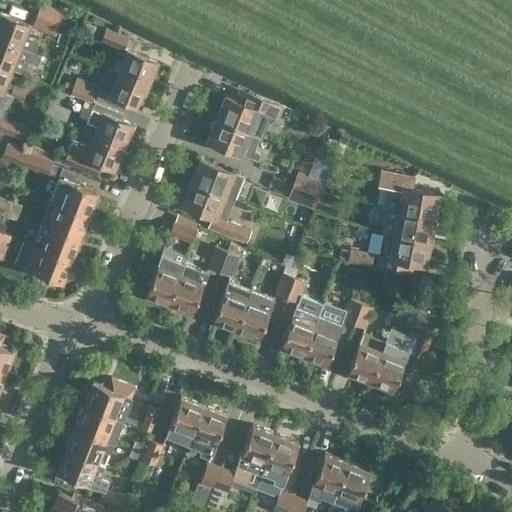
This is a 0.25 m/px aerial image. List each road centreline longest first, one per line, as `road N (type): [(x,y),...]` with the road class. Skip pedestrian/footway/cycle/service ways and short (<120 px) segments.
road 1 (residential): [(468,458),(91,315)]
road 2 (residential): [(91,315),(191,66)]
road 3 (residential): [(468,458),(491,243)]
road 4 (residential): [(0,496),(66,326)]
